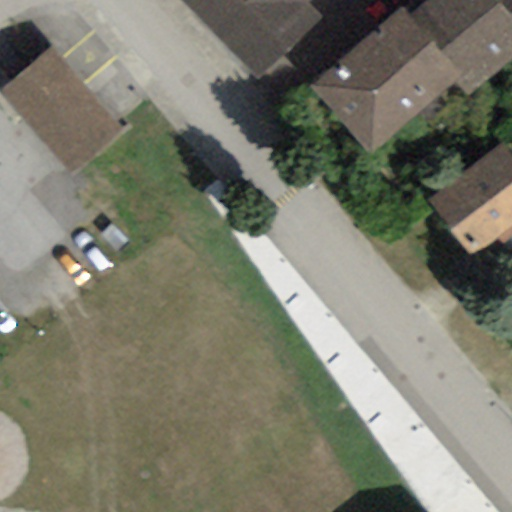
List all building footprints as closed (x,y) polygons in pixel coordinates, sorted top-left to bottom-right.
[(200,0),(249,52),(299,6),(293,0),(200,0)] [(431,0),(409,18),(444,57),(456,47),(471,65),(511,31),(511,30),(483,0),(431,0)] [(511,0),(483,0),(511,30),(511,0)] [(314,78),(367,137),(417,91),(425,99),(437,89),(429,80),(448,62),(444,57),(409,18),(397,7),(314,78)] [(108,129),(50,48),(13,74),(71,155),(108,129)] [(511,156),(497,137),(426,192),(466,244),(490,226),(511,209),(511,156)] [(511,255),(511,254),(511,209),(490,226),(511,255)]
